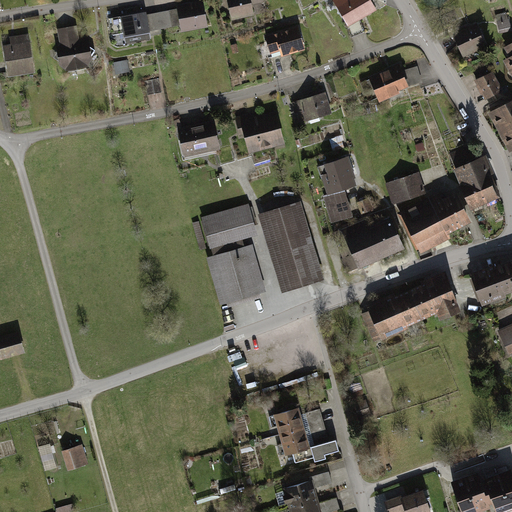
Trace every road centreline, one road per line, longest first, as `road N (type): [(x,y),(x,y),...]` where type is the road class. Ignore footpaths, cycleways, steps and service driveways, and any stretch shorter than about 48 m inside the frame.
road 1 (residential): [(416,31),(305,78),(14,140)]
road 2 (unclassified): [(14,140),(82,392)]
road 3 (unclassified): [(305,311),(82,392)]
road 4 (unclassified): [(511,244),(437,259),(305,311)]
road 5 (residential): [(416,31),(495,153),(511,211)]
road 6 (residential): [(115,511),(82,392)]
